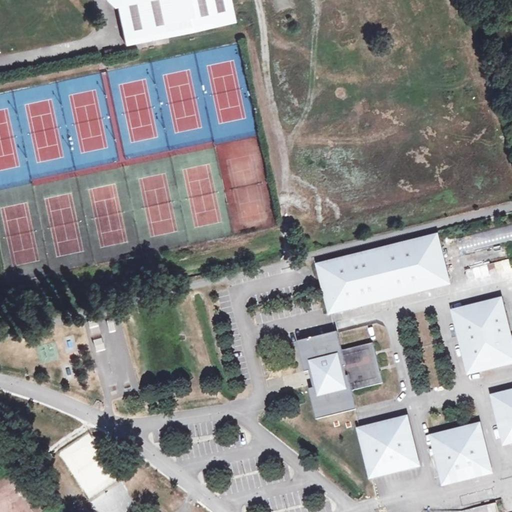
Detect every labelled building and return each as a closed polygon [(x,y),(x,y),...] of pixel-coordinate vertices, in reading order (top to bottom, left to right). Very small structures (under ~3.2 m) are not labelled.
[(126,44),(156,37),(236,21),(231,0),(107,0),(115,7),(118,7),(126,44)] [(511,224),(456,239),(460,254),(511,240),(511,224)] [(317,265),(329,312),(335,311),(448,282),(436,236),(317,265)] [(506,259),(464,270),(467,280),(509,268),(506,259)] [(452,311),(458,335),(467,372),(511,360),(511,347),(500,299),(452,311)] [(310,382),(312,387),(307,389),(315,420),(355,409),(351,391),(381,383),(371,343),(341,351),(337,333),(336,331),(334,332),(296,341),(303,372),(307,371),(309,375),(312,375),(314,381),(310,382)] [(74,379),(73,366),(63,367),(64,380),(74,379)] [(511,390),(491,396),(503,443),(511,440),(511,390)] [(369,476),(370,476),(414,465),(416,464),(405,418),(358,429),(369,476)] [(490,471),(477,424),(430,436),(442,483),(488,472),(490,471)] [(497,511),(495,502),(453,511),(497,511)]
